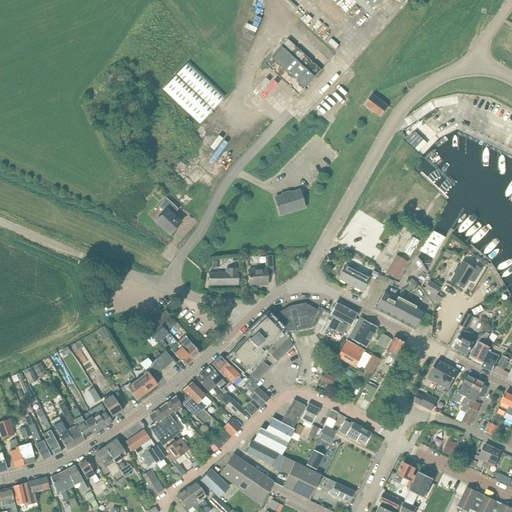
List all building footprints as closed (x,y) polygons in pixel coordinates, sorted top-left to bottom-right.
[(354,0),(364,9),(372,16),(385,0),(354,0)] [(326,34),(335,40),(338,36),(330,29),(326,34)] [(265,64),(291,88),(299,95),(322,70),(314,63),(288,39),(265,64)] [(162,90),(199,124),(225,96),(189,62),(162,90)] [(260,79),(265,85),(276,75),(271,69),(260,79)] [(276,74),(265,87),(271,91),(281,79),(276,74)] [(365,105),(381,117),(389,106),(373,94),(365,105)] [(395,143),(403,152),(412,143),(404,135),(395,143)] [(397,169),(401,159),(396,157),(391,166),(397,169)] [(300,191),(275,198),(280,215),(305,208),(300,191)] [(164,212),(162,215),(155,222),(169,235),(181,223),(173,215),(178,209),(171,203),(165,198),(158,207),(164,212)] [(412,237),(403,252),(410,256),(419,241),(412,237)] [(446,249),(442,256),(448,259),(452,253),(446,249)] [(396,255),(385,273),(396,280),(407,263),(396,255)] [(248,271),(249,285),(260,284),(260,285),(268,285),(267,274),(274,274),(272,256),(265,256),(266,270),(248,271)] [(475,281),(482,269),(476,266),(474,269),(463,262),(459,268),(457,267),(453,272),(455,274),(451,281),(463,288),(469,278),(475,281)] [(371,287),(379,273),(373,270),(369,278),(345,265),(338,279),(362,292),(366,285),(371,287)] [(225,269),(225,273),(209,274),(209,285),(237,285),(237,269),(225,269)] [(376,279),(392,286),(393,282),(378,275),(376,279)] [(408,287),(413,290),(416,284),(411,279),(408,287)] [(429,282),(424,289),(435,296),(440,288),(429,282)] [(385,291),(380,301),(375,310),(414,330),(424,311),(385,291)] [(332,318),(328,327),(342,335),(345,329),(348,331),(357,314),(336,303),(329,317),(332,318)] [(286,331),(315,326),(324,309),(318,307),(316,311),(305,304),(290,307),(290,309),(285,310),(275,316),(284,326),(286,331)] [(165,311),(152,323),(158,328),(171,317),(165,311)] [(226,358),(243,374),(263,352),(261,350),(284,328),(268,311),(246,331),(249,334),(246,337),(246,336),(226,358)] [(460,325),(467,329),(473,317),(466,313),(460,325)] [(377,327),(360,317),(348,338),(366,348),(377,327)] [(176,323),(172,319),(163,327),(167,331),(173,326),(176,330),(180,326),(177,323),(176,323)] [(162,326),(150,336),(157,343),(158,343),(161,346),(164,343),(162,340),(169,333),(167,331),(163,327),(162,326)] [(469,336),(470,334),(464,330),(455,349),(468,355),(472,346),(476,339),(469,336)] [(471,357),(483,363),(490,347),(484,344),(489,335),(486,333),(477,341),(479,342),(476,348),(471,357)] [(375,345),(385,350),(391,339),(381,334),(375,345)] [(185,337),(178,343),(193,360),(200,353),(185,337)] [(387,351),(390,353),(388,357),(395,360),(404,343),(394,337),(387,351)] [(288,341),(272,356),(277,361),(293,346),(288,341)] [(364,351),(346,341),(337,357),(355,367),(364,351)] [(170,350),(179,359),(186,367),(193,360),(178,343),(170,350)] [(67,347),(58,352),(62,357),(70,353),(67,347)] [(481,367),(492,372),(496,363),(499,357),(491,352),(491,351),(489,350),(490,347),(483,363),(481,367)] [(138,354),(143,360),(151,355),(146,348),(138,354)] [(161,355),(169,365),(174,361),(165,351),(161,355)] [(155,359),(164,369),(169,365),(161,355),(155,359)] [(372,355),(369,361),(364,369),(371,373),(379,359),(372,355)] [(240,376),(221,356),(212,365),(224,377),(225,377),(232,384),(240,376)] [(509,359),(503,356),(497,368),(503,371),(509,359)] [(151,363),(160,373),(164,369),(155,359),(151,363)] [(448,366),(437,360),(427,378),(438,384),(448,366)] [(32,367),(38,378),(46,373),(40,363),(32,367)] [(249,379),(254,384),(269,367),(264,363),(249,379)] [(210,366),(204,372),(223,395),(225,393),(226,392),(223,389),(227,385),(222,379),(210,366)] [(446,393),(458,371),(448,366),(438,384),(445,388),(443,391),(446,393)] [(147,373),(137,380),(147,393),(157,385),(154,382),(159,378),(153,370),(150,367),(145,370),(147,373)] [(23,372),(29,385),(37,381),(31,368),(23,372)] [(20,372),(16,374),(28,402),(31,401),(30,398),(31,398),(20,372)] [(196,378),(203,386),(209,392),(213,389),(220,396),(219,397),(223,401),(228,397),(225,393),(223,395),(204,372),(196,378)] [(326,373),(321,382),(330,387),(335,379),(326,373)] [(471,400),(467,398),(477,379),(468,375),(464,384),(460,390),(458,389),(453,399),(464,404),(461,410),(466,413),(469,407),(468,406),(471,400)] [(466,413),(461,422),(470,426),(481,405),(475,402),(478,396),(483,396),(488,387),(484,385),(485,383),(477,379),(467,398),(471,400),(468,406),(469,407),(466,413)] [(121,389),(123,392),(129,400),(134,397),(137,401),(147,393),(137,380),(128,387),(126,385),(121,389)] [(183,390),(189,397),(193,401),(203,410),(204,410),(211,402),(198,391),(191,383),(183,390)] [(370,390),(369,391),(364,400),(369,403),(374,394),(376,390),(366,384),(365,387),(370,390)] [(250,397),(261,408),(270,398),(258,388),(250,397)] [(416,394),(413,400),(414,400),(413,402),(426,408),(432,396),(426,393),(424,397),(416,394)] [(498,409),(511,415),(511,395),(506,393),(498,409)] [(103,403),(107,409),(112,418),(122,411),(117,403),(113,396),(103,403)] [(432,396),(426,409),(431,411),(437,399),(432,396)] [(176,397),(166,404),(172,413),(173,412),(174,414),(177,412),(176,410),(179,408),(177,404),(180,402),(176,397)] [(189,397),(183,404),(183,406),(196,418),(203,424),(210,416),(204,410),(203,410),(193,401),(189,397)] [(41,413),(46,410),(40,398),(36,401),(41,413)] [(225,406),(230,410),(237,417),(244,411),(237,403),(232,399),(225,406)] [(253,441),(262,446),(282,455),(294,430),(293,429),(298,418),(305,406),(293,400),(288,411),(289,412),(283,424),(272,418),(265,431),(260,428),(253,441)] [(63,402),(59,405),(64,417),(60,420),(66,431),(75,446),(85,440),(84,439),(75,423),(74,421),(63,402)] [(97,406),(88,411),(92,418),(99,431),(112,423),(101,404),(100,405),(97,406)] [(165,404),(149,416),(154,424),(150,427),(162,446),(163,445),(181,432),(171,418),(173,416),(165,404)] [(251,404),(245,410),(251,416),(258,410),(251,404)] [(308,404),(303,413),(299,421),(303,424),(304,421),(311,425),(319,410),(308,404)] [(74,414),(81,410),(79,406),(71,410),(74,414)] [(318,438),(329,444),(336,431),(330,428),(334,421),(338,413),(332,410),(328,418),(325,425),(325,426),(318,438)] [(37,444),(39,451),(42,460),(51,457),(51,456),(43,442),(41,443),(33,425),(29,415),(24,417),(27,423),(26,424),(27,427),(31,436),(35,445),(37,444)] [(44,415),(39,418),(46,430),(50,427),(44,415)] [(51,422),(62,442),(67,450),(75,446),(66,431),(60,420),(58,417),(51,422)] [(74,421),(75,423),(84,439),(92,435),(85,422),(84,423),(81,417),(74,421)] [(92,418),(85,422),(92,435),(99,431),(92,418)] [(232,419),(222,428),(224,430),(231,437),(241,428),(232,419)] [(0,422),(0,434),(2,440),(14,436),(8,420),(0,422)] [(357,439),(365,443),(371,433),(351,422),(350,423),(345,421),(339,432),(346,436),(355,441),(357,439)] [(491,423),(486,432),(493,435),(498,426),(491,423)] [(304,428),(298,425),(294,433),(300,435),(304,428)] [(308,436),(313,438),(316,440),(320,433),(316,432),(318,428),(313,426),(308,436)] [(27,427),(20,430),(24,439),(31,436),(27,427)] [(438,437),(440,431),(434,429),(432,435),(438,437)] [(145,443),(150,439),(144,430),(139,433),(145,443)] [(224,430),(211,442),(218,450),(231,437),(224,430)] [(45,441),(53,456),(62,452),(49,431),(42,435),(45,441)] [(141,446),(145,443),(139,433),(135,436),(141,446)] [(26,445),(18,448),(24,465),(35,462),(31,446),(35,445),(31,436),(24,439),(26,445)] [(130,439),(137,449),(141,446),(135,436),(130,439)] [(116,439),(105,447),(115,463),(121,460),(121,459),(127,455),(124,451),(122,447),(116,439)] [(132,452),(135,451),(134,451),(137,449),(130,439),(126,443),(131,451),(132,452)] [(135,451),(138,456),(154,444),(150,439),(145,443),(141,446),(137,449),(134,451),(135,451)] [(175,442),(167,448),(166,449),(171,455),(168,457),(171,462),(174,460),(175,460),(187,451),(188,452),(190,451),(184,443),(181,439),(176,443),(175,442)] [(10,452),(12,458),(14,468),(24,465),(18,448),(15,440),(11,441),(14,451),(10,452)] [(245,452),(272,466),(277,454),(251,441),(245,452)] [(442,452),(457,458),(461,449),(446,442),(442,452)] [(141,455),(149,466),(152,464),(154,467),(165,459),(156,446),(154,448),(153,446),(154,445),(154,444),(138,456),(141,455)] [(494,448),(485,444),(483,449),(482,449),(482,450),(480,454),(477,453),(475,458),(483,461),(481,467),(484,468),(494,448)] [(340,470),(343,464),(351,468),(358,454),(341,445),(331,465),(340,470)] [(105,447),(95,453),(105,468),(106,467),(112,476),(120,471),(120,470),(115,463),(105,447)] [(494,448),(484,468),(488,470),(490,465),(495,467),(502,452),(494,448)] [(314,451),(306,465),(316,470),(323,455),(314,451)] [(220,474),(261,506),(273,481),(242,460),(233,454),(220,474)] [(462,456),(460,461),(461,462),(465,464),(474,468),(477,462),(468,458),(462,456)] [(288,475),(282,487),(309,501),(321,476),(286,459),(280,471),(288,475)] [(92,477),(93,479),(95,483),(98,481),(85,460),(78,464),(88,480),(92,477)] [(397,475),(394,482),(401,485),(406,487),(409,481),(412,482),(415,476),(412,475),(415,469),(403,463),(397,475)] [(172,469),(178,479),(185,474),(178,464),(172,469)] [(132,470),(129,465),(120,470),(120,471),(124,477),(124,478),(130,475),(128,473),(132,470)] [(75,466),(66,470),(74,486),(79,484),(80,485),(79,486),(82,492),(87,490),(79,475),(75,466)] [(199,481),(219,498),(230,487),(211,469),(208,471),(199,481)] [(68,499),(69,499),(74,510),(78,509),(70,490),(69,490),(68,488),(74,486),(66,470),(59,474),(68,499)] [(146,488),(153,497),(163,491),(158,482),(151,472),(143,477),(148,486),(146,488)] [(419,472),(401,511),(403,511),(414,511),(417,508),(412,506),(418,494),(424,497),(433,479),(419,472)] [(452,483),(458,486),(463,476),(456,473),(452,483)] [(63,501),(68,499),(59,474),(50,477),(57,493),(60,492),(63,501)] [(46,477),(22,484),(27,505),(36,503),(33,492),(40,491),(49,488),(46,477)] [(124,478),(124,477),(116,482),(119,488),(128,483),(124,478)] [(329,480),(325,487),(325,488),(331,491),(330,494),(348,503),(354,492),(329,480)] [(200,508),(201,508),(203,511),(208,511),(211,511),(203,499),(207,496),(196,481),(186,488),(200,508)] [(13,487),(16,496),(18,505),(22,504),(23,511),(28,510),(27,505),(22,484),(13,487)] [(468,511),(472,511),(481,494),(466,487),(457,506),(469,511),(468,511)] [(5,509),(11,508),(11,511),(16,511),(13,498),(11,488),(0,490),(0,506),(5,506),(5,509)] [(196,511),(200,508),(186,488),(176,495),(182,504),(188,511),(193,506),(196,511)] [(266,497),(278,504),(282,497),(270,490),(266,497)] [(86,494),(94,511),(99,508),(91,492),(86,494)] [(384,492),(379,501),(397,510),(402,501),(384,492)] [(472,511),(490,511),(496,501),(481,494),(472,511)] [(209,501),(220,511),(229,511),(230,511),(214,496),(209,501)] [(271,500),(267,507),(275,511),(277,511),(281,505),(271,500)] [(511,511),(511,508),(502,504),(496,501),(490,511),(511,511)]
